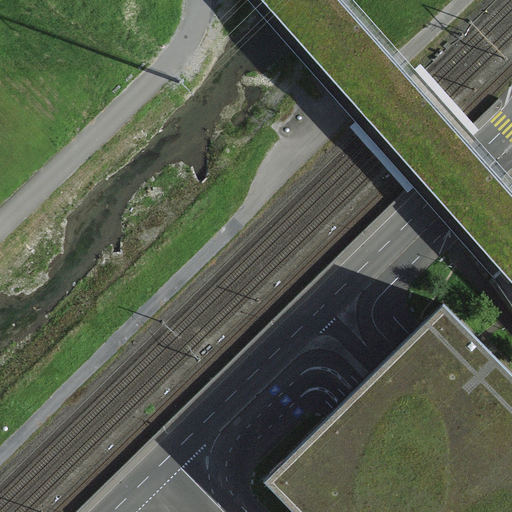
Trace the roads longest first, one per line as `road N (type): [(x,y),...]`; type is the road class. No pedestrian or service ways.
road 1 (unclassified): [(511,118),(170,453)]
road 2 (track): [(325,120),(0,447)]
road 3 (secondary): [(314,0),(511,231)]
